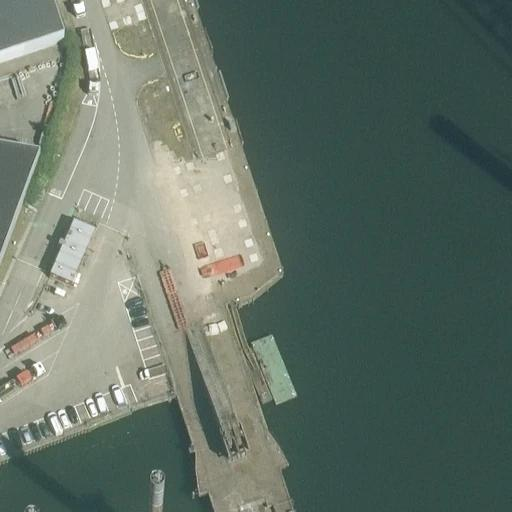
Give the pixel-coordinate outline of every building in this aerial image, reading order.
[(0,0),(0,64),(64,43),(49,0),(0,0)] [(0,267),(40,159),(0,152),(0,267)] [(83,227),(63,272),(74,277),(94,232),(83,227)] [(91,305),(58,291),(47,286),(5,381),(49,401),(91,305)] [(200,325),(185,330),(229,462),(244,457),(200,325)]
